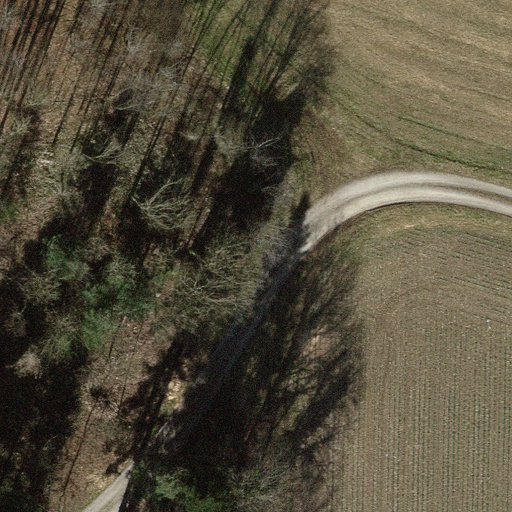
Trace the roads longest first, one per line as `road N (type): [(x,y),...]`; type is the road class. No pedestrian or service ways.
road 1 (track): [(109,511),(221,390),(271,271),(307,225),(390,191),(475,195),(511,207)]
road 2 (track): [(334,214),(319,511)]
